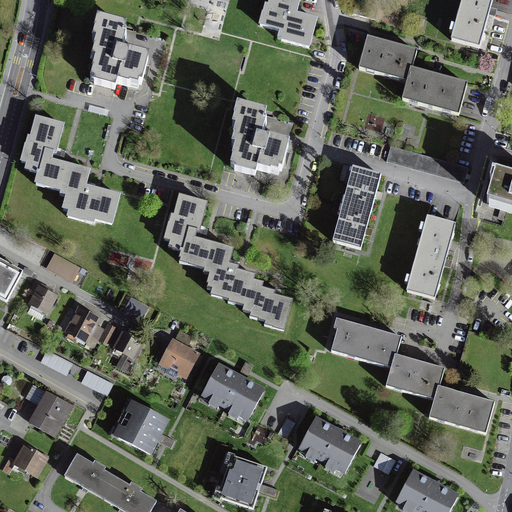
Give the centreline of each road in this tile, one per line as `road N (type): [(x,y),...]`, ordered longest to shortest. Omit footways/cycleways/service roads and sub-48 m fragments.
road 1 (residential): [(331,0),(337,66),(314,150),(470,191)]
road 2 (residential): [(470,191),(463,274),(439,361)]
road 3 (secondary): [(0,150),(37,0)]
road 4 (residential): [(511,47),(470,191)]
